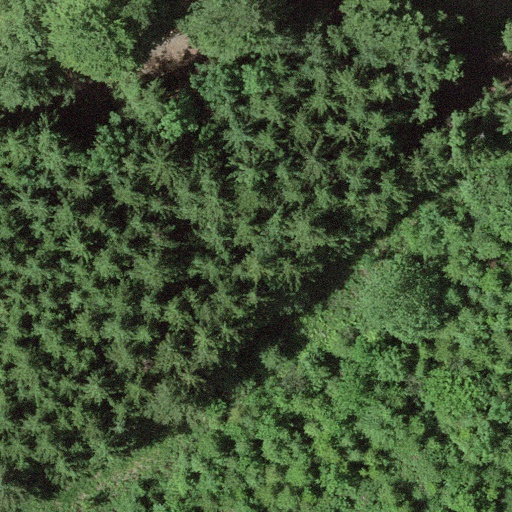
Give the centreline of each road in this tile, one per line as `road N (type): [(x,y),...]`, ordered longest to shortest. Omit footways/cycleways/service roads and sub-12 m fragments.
road 1 (track): [(0,508),(85,482),(168,437),(231,380),(311,284),(511,137)]
road 2 (track): [(0,109),(27,109),(282,10),(476,0)]
